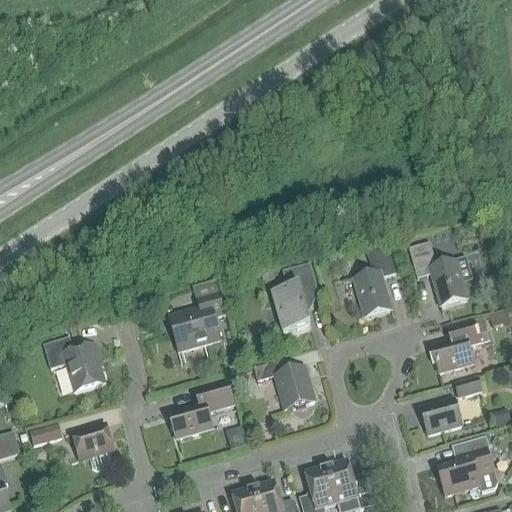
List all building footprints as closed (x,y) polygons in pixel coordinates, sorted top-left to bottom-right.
[(440,311),(467,303),(462,285),(466,284),(469,282),(470,277),(465,259),(462,256),(457,255),(453,256),(455,263),(436,269),(429,246),(408,252),(416,282),(430,278),(440,311)] [(381,281),(395,277),(387,247),(365,253),(372,276),(353,282),(364,322),(391,314),(381,281)] [(302,301),(317,297),(309,268),(283,275),(287,292),(271,296),(282,336),(309,328),(302,301)] [(271,272),(261,275),(264,284),(274,281),(271,272)] [(220,343),(214,322),(225,319),(218,296),(195,302),(198,313),(168,322),(177,355),(220,343)] [(507,314),(489,318),(491,330),(510,325),(507,314)] [(477,337),(486,334),(483,321),(445,331),(449,345),(431,350),(438,377),(472,367),(468,351),(480,347),(477,337)] [(65,368),(74,396),(104,387),(97,363),(99,362),(94,347),(73,354),(69,341),(42,349),(50,373),(65,368)] [(285,413),(313,405),(306,382),(303,371),(280,377),(277,365),(252,372),(256,385),(275,379),(285,413)] [(249,379),(237,377),(235,390),(247,392),(249,379)] [(481,395),(477,380),(453,387),(457,402),(481,395)] [(207,416),(224,411),(234,408),(227,385),(194,395),(198,408),(168,417),(175,443),(212,433),(207,416)] [(427,439),(461,429),(453,402),(419,412),(427,439)] [(79,464),(88,462),(91,471),(95,473),(108,469),(110,465),(108,456),(113,455),(105,427),(71,437),(79,464)] [(33,449),(61,441),(57,428),(29,435),(33,449)] [(0,462),(19,457),(13,435),(0,438),(0,462)] [(233,450),(244,447),(241,437),(231,440),(233,450)] [(444,499),(479,489),(481,495),(493,492),(496,487),(486,453),(489,452),(485,440),(456,448),(461,467),(437,474),(444,499)] [(326,471),(336,507),(347,503),(352,511),(360,511),(364,511),(372,509),(365,482),(353,485),(347,465),(326,471)] [(2,470),(0,470),(0,511),(9,511),(3,488),(7,487),(2,470)] [(324,511),(324,510),(336,507),(326,471),(304,477),(310,497),(298,501),(301,511),(324,511)] [(372,509),(364,511),(378,511),(370,480),(365,482),(372,509)] [(258,511),(294,511),(292,503),(280,506),(274,486),(252,492),(258,511)] [(258,511),(252,492),(231,498),(235,511),(258,511)]
